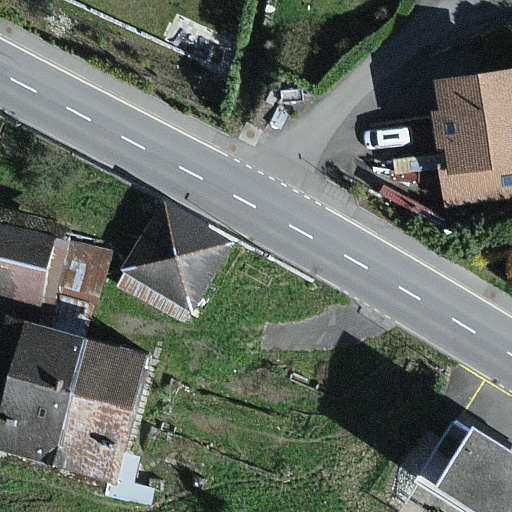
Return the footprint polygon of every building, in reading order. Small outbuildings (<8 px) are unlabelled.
[(511,68),(440,78),(444,109),(438,110),(443,142),(451,141),(454,164),(447,165),(451,201),(511,193),(511,68)] [(232,241),(167,203),(128,266),(194,305),(232,241)] [(47,298),(65,227),(0,210),(0,306),(5,287),(47,298)] [(160,363),(35,323),(2,425),(128,465),(160,363)] [(478,432),(462,421),(423,480),(472,511),(511,511),(511,443),(483,425),(478,432)]
